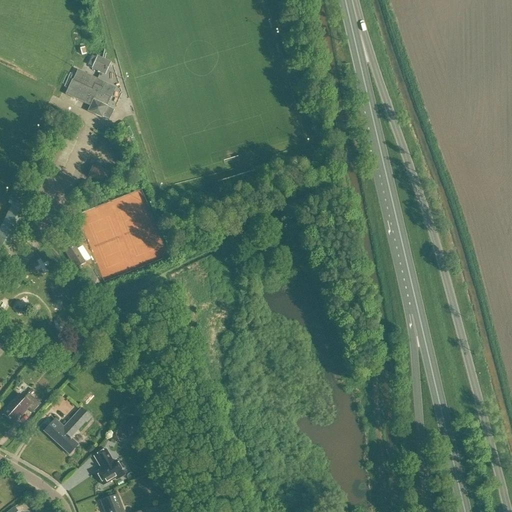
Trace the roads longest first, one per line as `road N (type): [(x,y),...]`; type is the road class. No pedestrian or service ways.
road 1 (trunk): [(507,511),(420,193),(350,11)]
road 2 (trunk): [(412,302),(350,11)]
road 3 (trunk): [(465,511),(412,302)]
road 4 (trunk): [(412,302),(429,511)]
road 5 (residential): [(0,285),(38,240),(90,132)]
